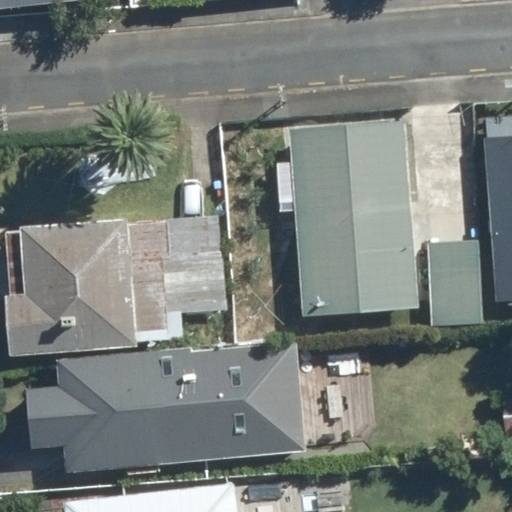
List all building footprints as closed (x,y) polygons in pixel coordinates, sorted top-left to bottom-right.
[(401,116),(288,123),(300,315),(413,308),(401,116)] [(511,140),(491,141),(496,302),(511,301),(511,140)] [(217,210),(19,227),(24,291),(3,293),(9,355),(170,342),(167,315),(226,311),(217,210)] [(472,242),(421,245),(425,328),(476,325),(472,242)] [(241,344),(57,358),(59,384),(26,387),(31,447),(63,445),(66,472),(250,457),(241,344)] [(236,511),(233,482),(64,499),(65,511),(236,511)]
